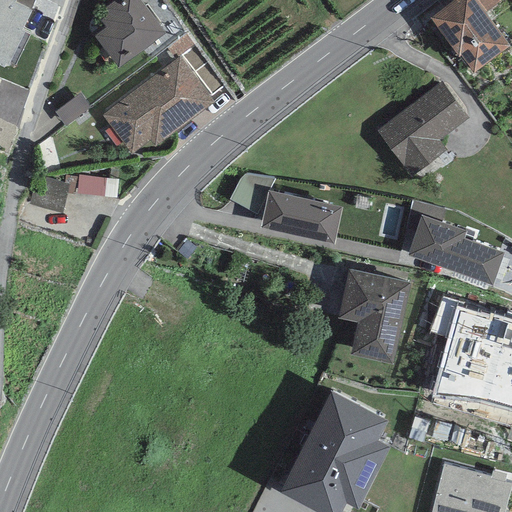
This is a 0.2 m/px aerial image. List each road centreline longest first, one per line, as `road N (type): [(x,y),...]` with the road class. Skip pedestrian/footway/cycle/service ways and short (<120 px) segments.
road 1 (tertiary): [(0,505),(88,305),(140,219),(238,121),(396,0)]
road 2 (residential): [(71,0),(0,264)]
